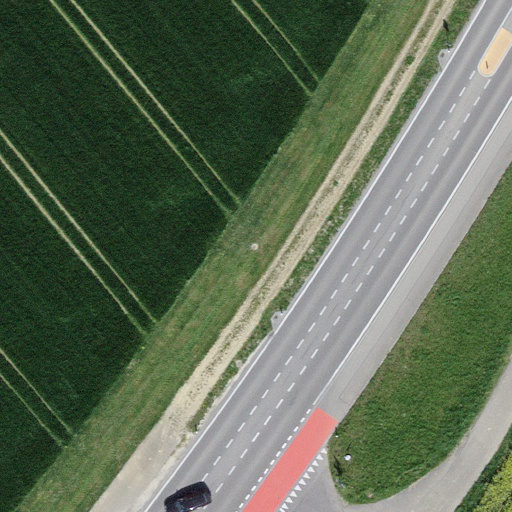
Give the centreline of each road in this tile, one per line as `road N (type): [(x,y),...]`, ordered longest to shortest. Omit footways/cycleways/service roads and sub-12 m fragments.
road 1 (track): [(92,511),(197,379),(435,0)]
road 2 (primary): [(225,464),(379,241),(511,23)]
